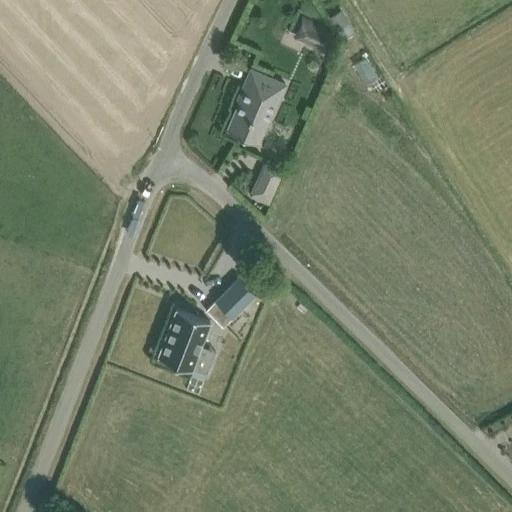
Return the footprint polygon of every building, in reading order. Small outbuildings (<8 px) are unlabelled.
[(341,7),(329,15),(342,37),(354,30),(341,7)] [(327,26),(302,15),(298,24),(300,25),(294,38),(314,47),(313,48),(328,54),(336,34),(325,29),(327,26)] [(227,129),(257,142),(267,119),(269,120),(285,83),(251,68),(237,99),(239,100),(227,129)] [(269,203),(285,167),(267,159),(251,195),(269,203)] [(196,241),(193,264),(220,267),(221,263),(236,264),(238,245),(196,241)] [(206,309),(223,326),(256,294),(238,276),(206,309)] [(210,320),(177,307),(158,356),(191,369),(210,320)]
